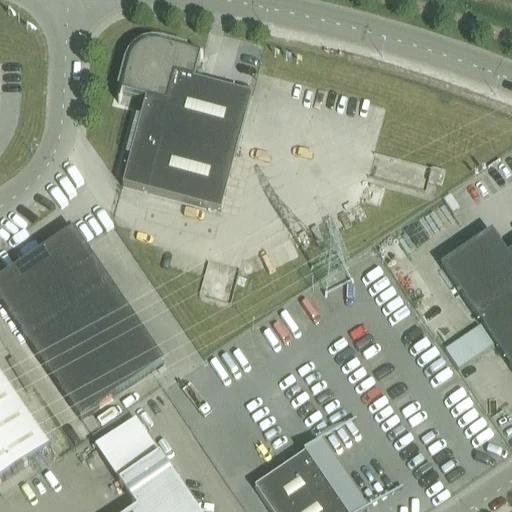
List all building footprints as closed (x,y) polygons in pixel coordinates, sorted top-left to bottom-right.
[(122,189),(220,215),(251,99),(193,83),(199,60),(202,60),(202,59),(160,48),(158,47),(155,47),(152,47),(150,47),(147,47),(145,48),(142,49),(140,50),(138,52),(136,54),(134,56),(132,58),(130,61),(129,62),(129,64),(128,66),(118,105),(119,105),(122,96),(145,103),(122,189)] [(445,175),(431,172),(428,184),(441,188),(445,175)] [(73,233),(23,266),(0,281),(0,305),(80,422),(163,365),(84,249),(81,244),(73,233)] [(492,237),(442,271),(474,318),(481,328),(444,353),(458,373),(495,348),(511,373),(511,254),(506,258),(492,237)] [(0,479),(47,447),(0,377),(0,479)] [(304,458),(254,491),(268,511),(366,511),(321,446),(307,456),(306,454),(303,456),(304,458)] [(136,511),(195,511),(159,458),(119,485),(136,511)]
